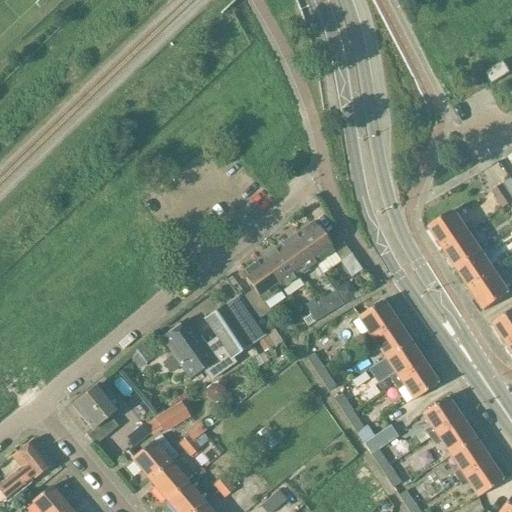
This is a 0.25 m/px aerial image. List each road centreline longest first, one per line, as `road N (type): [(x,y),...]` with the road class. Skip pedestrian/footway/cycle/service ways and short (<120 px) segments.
road 1 (residential): [(35,407),(312,186)]
road 2 (secondary): [(511,417),(384,220)]
road 3 (secondary): [(320,0),(365,178),(384,220)]
road 4 (secondary): [(384,220),(343,0)]
road 5 (residential): [(123,511),(35,407)]
